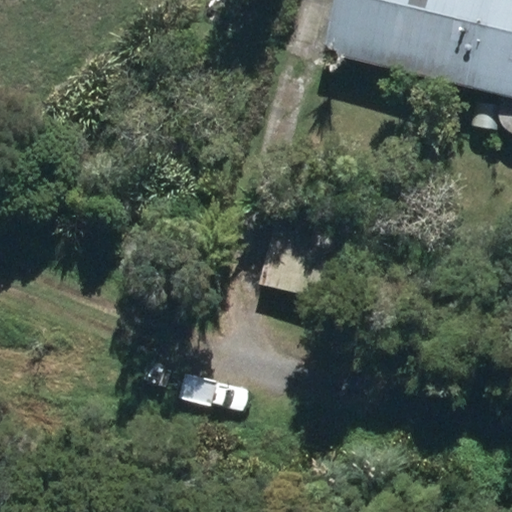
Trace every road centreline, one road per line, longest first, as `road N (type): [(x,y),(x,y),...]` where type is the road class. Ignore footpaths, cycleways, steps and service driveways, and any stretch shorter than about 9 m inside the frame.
road 1 (unclassified): [(511,430),(137,351)]
road 2 (track): [(137,351),(0,299)]
